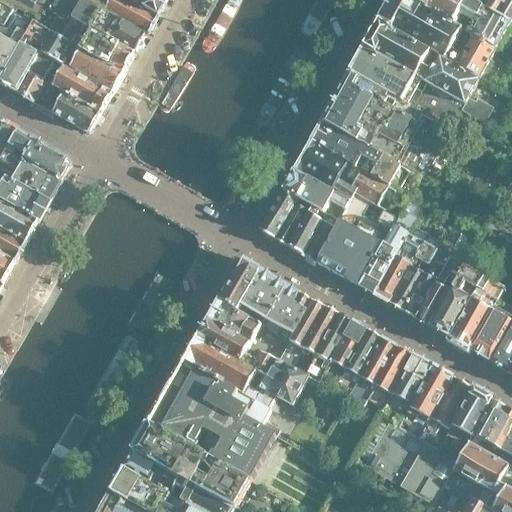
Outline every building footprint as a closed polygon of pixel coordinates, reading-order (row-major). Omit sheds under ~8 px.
[(147,39),(78,0),(0,0),(0,5),(13,13),(34,25),(53,36),(61,40),(72,21),(136,57),(147,39)] [(158,19),(125,0),(85,0),(149,36),(158,19)] [(125,0),(158,19),(168,0),(125,0)] [(202,51),(202,53),(203,57),(207,56),(209,55),(210,54),(212,52),(214,51),(216,49),(217,47),(242,3),(243,0),(227,0),(205,40),(203,42),(203,44),(202,47),(202,49),(202,51)] [(318,0),(302,28),(302,30),(303,32),(304,33),(305,34),(306,35),(307,36),(309,37),(310,37),(312,37),(313,37),(315,36),(316,35),(336,0),(318,0)] [(496,50),(407,0),(394,0),(381,24),(479,80),(496,50)] [(510,26),(464,0),(407,0),(496,50),(510,26)] [(511,23),(511,0),(464,0),(510,26),(511,23)] [(0,26),(4,29),(13,13),(0,5),(0,26)] [(0,83),(34,25),(13,13),(4,29),(0,26),(0,83)] [(136,57),(72,21),(61,40),(70,45),(75,48),(125,76),(136,57)] [(479,80),(381,24),(366,50),(428,85),(425,91),(450,106),(453,100),(465,107),(464,108),(487,121),(494,110),(478,101),(476,105),(468,100),(479,80)] [(30,76),(41,57),(26,48),(28,44),(31,46),(33,42),(46,49),(53,36),(34,25),(0,83),(0,85),(19,96),(30,76)] [(125,76),(75,48),(73,52),(74,52),(74,54),(79,57),(75,65),(63,58),(70,45),(61,40),(53,36),(46,49),(41,57),(54,64),(64,70),(72,74),(73,72),(114,95),(114,96),(125,76)] [(290,46),(255,110),(255,112),(256,113),(257,115),(258,116),(259,117),(260,117),(262,118),(263,118),(265,118),(267,118),(303,54),(303,53),(303,52),(303,51),(303,50),(302,50),(302,49),(295,45),(294,44),(293,44),(292,45),(291,45),(290,46)] [(450,106),(425,91),(428,85),(366,50),(352,75),(423,115),(417,125),(445,141),(462,113),(450,106)] [(114,95),(73,72),(72,74),(64,70),(58,80),(48,74),(54,64),(41,57),(30,76),(48,86),(66,96),(105,118),(109,112),(105,109),(114,95)] [(166,115),(168,115),(196,73),(196,71),(195,70),(195,68),(194,67),(193,66),(192,66),(190,65),(189,65),(187,65),(186,65),(184,66),(158,108),(158,110),(159,111),(160,112),(161,113),(162,114),(163,115),(165,115),(166,115)] [(445,141),(417,125),(423,115),(352,75),(324,124),(424,181),(445,141)] [(36,106),(48,86),(30,76),(19,96),(36,106)] [(55,115),(66,96),(48,86),(36,106),(55,115)] [(105,118),(66,96),(55,115),(90,135),(96,124),(100,127),(105,118)] [(62,185),(7,154),(18,134),(2,124),(0,127),(0,174),(51,204),(62,185)] [(424,181),(324,124),(313,144),(357,169),(363,159),(374,165),(368,175),(390,188),(395,178),(419,192),(425,181),(424,181)] [(70,163),(18,134),(7,154),(62,185),(71,168),(72,167),(72,166),(71,165),(71,164),(70,163)] [(368,175),(357,169),(313,144),(296,173),(351,205),(356,196),(385,213),(397,192),(390,188),(368,175)] [(351,205),(296,173),(284,193),(299,201),(312,209),(325,216),(340,225),(351,205)] [(51,204),(0,174),(0,228),(28,245),(51,204)] [(290,216),(299,201),(284,193),(280,191),(275,200),(279,203),(276,208),(290,216)] [(318,265),(361,290),(397,225),(400,221),(356,196),(351,205),(340,225),(318,265)] [(290,249),(312,209),(299,201),(290,216),(276,242),(290,249)] [(276,242),(290,216),(276,208),(263,229),(261,233),(276,242)] [(303,257),(325,216),(312,209),(290,249),(303,257)] [(318,265),(340,225),(325,216),(303,257),(318,265)] [(376,298),(397,260),(402,252),(410,237),(400,231),(402,228),(397,225),(361,290),(376,298)] [(0,292),(28,245),(0,228),(0,292)] [(391,306),(425,245),(438,253),(451,260),(465,268),(471,258),(439,240),(438,242),(414,230),(410,237),(402,252),(409,257),(405,264),(397,260),(376,298),(391,306)] [(475,251),(479,243),(469,237),(464,245),(475,251)] [(404,314),(424,277),(416,272),(421,264),(429,268),(438,253),(425,245),(391,306),(404,314)] [(404,314),(417,321),(451,260),(438,253),(429,268),(438,273),(433,281),(424,277),(404,314)] [(431,329),(451,292),(445,288),(449,279),(456,283),(464,270),(465,268),(451,260),(417,321),(431,329)] [(237,313),(260,272),(244,263),(237,277),(232,284),(229,282),(218,301),(221,303),(237,313)] [(451,340),(472,302),(463,297),(469,286),(478,292),(484,281),(464,270),(456,283),(451,292),(431,329),(451,340)] [(263,328),(286,288),(273,280),(260,272),(237,313),(263,328)] [(175,287),(158,277),(129,327),(146,337),(175,287)] [(471,352),(498,303),(504,293),(484,281),(478,292),(472,302),(451,340),(471,352)] [(290,343),(312,303),(286,288),(263,328),(274,334),(289,342),(290,343)] [(263,328),(237,313),(221,303),(210,323),(251,346),(251,347),(262,353),(278,362),(289,342),(274,334),(267,346),(257,340),(263,328)] [(304,351),(326,310),(312,303),(290,343),(289,342),(278,362),(280,363),(294,371),(304,351)] [(491,364),(511,324),(511,310),(498,303),(471,352),(491,364)] [(317,358),(340,317),(326,310),(304,351),(317,358)] [(320,385),(353,324),(340,317),(317,358),(321,360),(316,370),(312,367),(307,378),(308,379),(318,384),(320,385)] [(245,358),(251,347),(251,346),(210,323),(203,335),(199,341),(199,342),(256,374),(264,379),(270,382),(280,363),(278,362),(262,353),(256,364),(245,358)] [(334,393),(368,333),(353,324),(320,385),(334,393)] [(511,371),(511,324),(491,364),(510,375),(511,371)] [(361,379),(383,341),(368,333),(334,393),(348,401),(355,390),(361,379)] [(121,341),(88,401),(102,409),(136,350),(121,341)] [(364,410),(399,350),(383,341),(361,379),(371,385),(365,396),(355,390),(348,401),(364,410)] [(256,394),(248,389),(256,374),(199,342),(199,343),(187,365),(257,405),(247,422),(277,438),(281,432),(266,423),(271,413),(270,412),(277,400),(292,409),(305,384),(308,379),(307,378),(294,371),(280,363),(270,382),(264,379),(256,394)] [(380,419),(414,359),(399,350),(364,410),(373,415),(380,419)] [(411,411),(434,370),(414,359),(380,419),(400,430),(406,419),(411,411)] [(277,438),(247,422),(257,405),(187,365),(185,368),(186,368),(175,387),(172,391),(171,393),(167,400),(166,401),(164,405),(164,406),(158,416),(154,425),(153,424),(151,428),(251,484),(277,438)] [(420,442),(454,381),(434,370),(411,411),(423,418),(419,426),(406,419),(400,430),(420,442)] [(318,384),(308,379),(305,384),(315,390),(318,384)] [(451,433),(474,392),(454,381),(420,442),(440,453),(446,442),(437,437),(442,428),(451,433)] [(469,446),(494,403),(474,392),(451,433),(446,442),(440,453),(459,464),(469,446)] [(484,455),(508,411),(494,403),(469,446),(484,455)] [(497,462),(511,435),(511,413),(508,411),(484,455),(497,462)] [(94,422),(77,412),(37,482),(54,492),(94,422)] [(497,462),(484,455),(469,446),(459,464),(440,453),(420,442),(400,430),(380,419),(377,424),(360,454),(355,463),(439,511),(441,511),(467,511),(472,503),(487,511),(511,511),(511,492),(500,486),(510,469),(497,462)] [(251,484),(151,428),(147,436),(141,446),(136,455),(237,511),(251,484)] [(511,470),(511,435),(497,462),(510,469),(511,470)] [(237,511),(136,455),(127,470),(126,472),(172,497),(177,489),(188,495),(183,504),(197,511),(236,511),(237,511)] [(511,470),(510,469),(500,486),(511,492),(511,470)] [(197,511),(183,504),(172,497),(126,472),(125,474),(113,495),(142,511),(197,511)] [(349,511),(359,496),(341,487),(327,510),(330,511),(349,511)] [(142,511),(113,495),(102,511),(142,511)] [(487,511),(472,503),(467,511),(487,511)]
